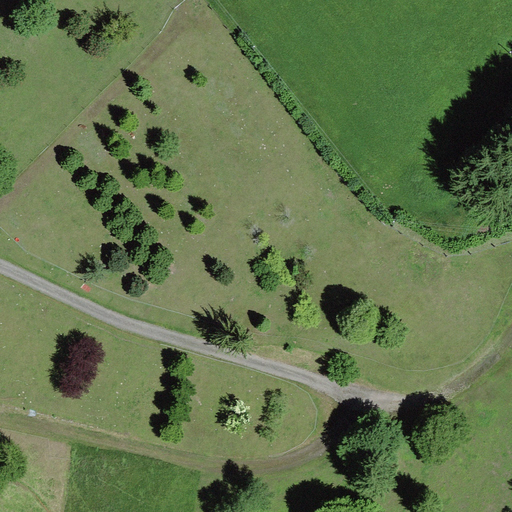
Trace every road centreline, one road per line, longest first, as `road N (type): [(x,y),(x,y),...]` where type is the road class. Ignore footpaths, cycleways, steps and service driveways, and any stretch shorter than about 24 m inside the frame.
road 1 (track): [(511,329),(449,391),(383,397),(209,351),(0,263)]
road 2 (track): [(362,392),(321,443),(256,460),(176,454),(0,413)]
